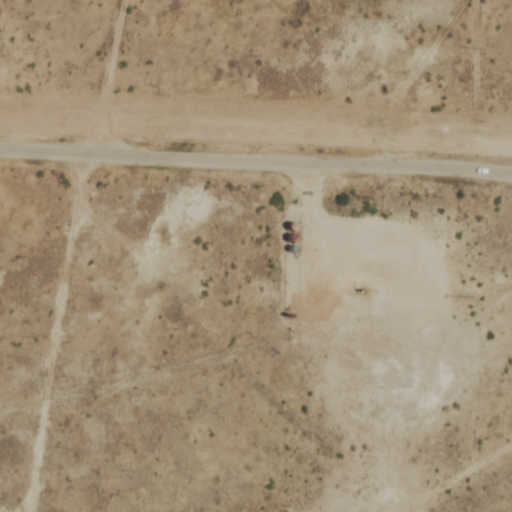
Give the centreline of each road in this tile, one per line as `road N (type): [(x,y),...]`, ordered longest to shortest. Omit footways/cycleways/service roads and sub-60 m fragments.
road 1 (track): [(94,0),(60,157),(4,511)]
road 2 (residential): [(0,152),(511,178)]
